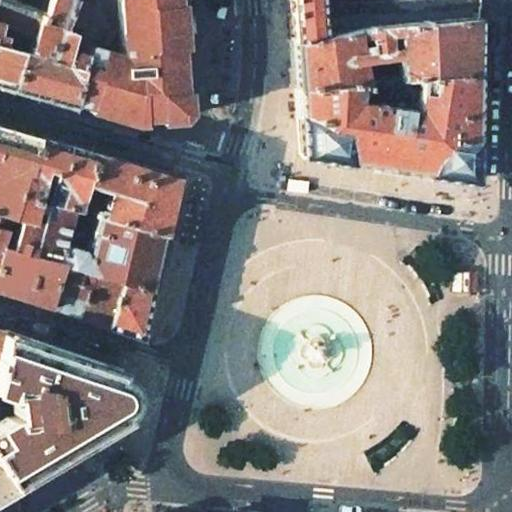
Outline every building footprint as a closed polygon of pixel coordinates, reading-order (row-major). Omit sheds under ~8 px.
[(5,0),(0,0),(0,85),(6,87),(15,48),(0,42),(0,23),(30,33),(34,20),(37,22),(41,12),(5,0)] [(78,70),(79,54),(81,36),(59,29),(69,0),(44,0),(41,12),(37,22),(34,20),(30,33),(24,51),(15,48),(6,87),(35,95),(65,104),(67,100),(78,70)] [(81,36),(79,54),(78,70),(67,100),(65,104),(68,105),(70,106),(70,105),(87,36),(62,28),(71,0),(69,0),(59,29),(81,36)] [(71,0),(62,28),(87,36),(70,105),(70,106),(135,124),(176,120),(185,113),(180,39),(177,0),(71,0)] [(286,0),(289,39),(317,34),(317,11),(317,10),(316,0),(286,0)] [(316,0),(317,10),(317,11),(317,34),(355,27),(383,24),(400,22),(476,16),(476,4),(475,0),(316,0)] [(399,53),(400,57),(397,57),(399,78),(402,78),(475,72),(475,39),(476,16),(400,22),(383,24),(384,32),(395,31),(397,53),(399,53)] [(358,56),(397,53),(395,31),(384,32),(383,24),(355,27),(358,56)] [(293,87),(361,81),(358,60),(358,56),(355,27),(317,34),(289,39),(290,57),(293,87)] [(397,57),(358,60),(361,81),(399,78),(397,57)] [(399,78),(361,81),(293,87),(297,154),(300,157),(371,168),(371,169),(399,173),(399,172),(469,182),(472,180),(474,87),(475,72),(402,78),(399,78)] [(34,134),(0,124),(0,213),(6,216),(7,214),(12,196),(16,194),(34,134)] [(62,142),(34,134),(16,194),(12,196),(7,214),(16,218),(35,225),(43,199),(44,198),(34,195),(39,176),(50,179),(62,142)] [(173,174),(62,142),(50,179),(44,198),(43,199),(73,208),(81,182),(105,189),(103,195),(101,206),(94,204),(92,213),(160,232),(173,174)] [(103,195),(89,191),(83,211),(92,213),(94,204),(101,206),(103,195)] [(73,208),(43,199),(35,225),(26,252),(59,262),(89,270),(117,279),(148,287),(158,239),(160,232),(92,213),(83,211),(73,208)] [(35,225),(16,218),(7,246),(0,244),(0,290),(45,305),(59,262),(26,252),(35,225)] [(74,315),(89,270),(59,262),(45,305),(74,315)] [(103,325),(117,279),(89,270),(74,315),(103,325)] [(470,272),(451,271),(450,291),(469,292),(470,272)] [(117,279),(103,325),(137,336),(148,287),(117,279)] [(115,370),(0,332),(0,331),(0,391),(4,393),(11,392),(5,414),(0,412),(0,468),(9,483),(69,448),(120,417),(117,413),(122,409),(126,405),(128,399),(128,392),(127,387),(124,381),(119,377),(114,374),(115,370)] [(0,488),(6,485),(9,483),(0,468),(0,488)]
